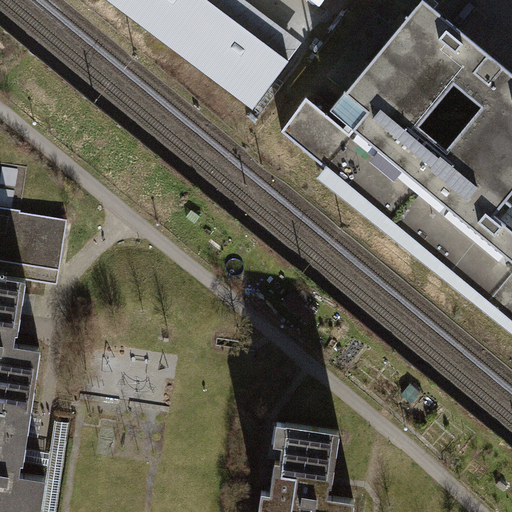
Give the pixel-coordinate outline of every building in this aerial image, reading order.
[(107,0),(249,107),(299,42),(244,0),(107,0)] [(511,226),(502,217),(511,204),(511,75),(421,0),(410,0),(321,107),(300,90),(268,129),(511,331),(511,226)] [(31,82),(16,100),(75,149),(90,131),(31,82)] [(68,217),(0,206),(0,278),(57,288),(68,217)] [(0,279),(0,413),(29,419),(42,342),(12,337),(22,283),(0,279)] [(0,413),(0,511),(37,511),(44,477),(19,473),(29,419),(0,413)] [(331,428),(276,419),(262,498),(289,502),(286,511),(349,511),(352,494),(320,488),(331,428)]
